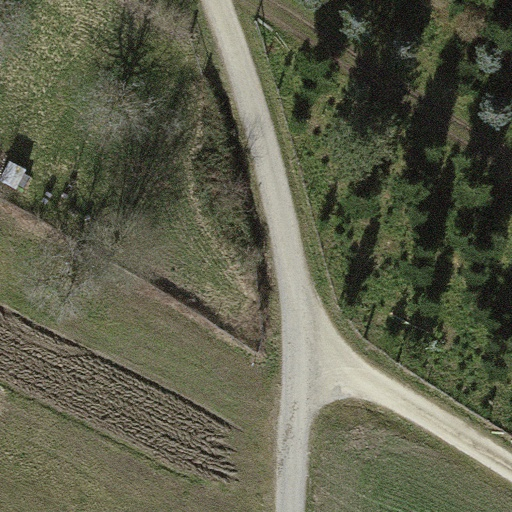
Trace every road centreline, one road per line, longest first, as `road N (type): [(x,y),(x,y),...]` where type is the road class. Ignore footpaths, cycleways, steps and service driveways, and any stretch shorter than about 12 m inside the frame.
road 1 (track): [(218,0),(282,212),(302,344),(297,511)]
road 2 (track): [(511,161),(264,0)]
road 3 (track): [(302,344),(511,470)]
